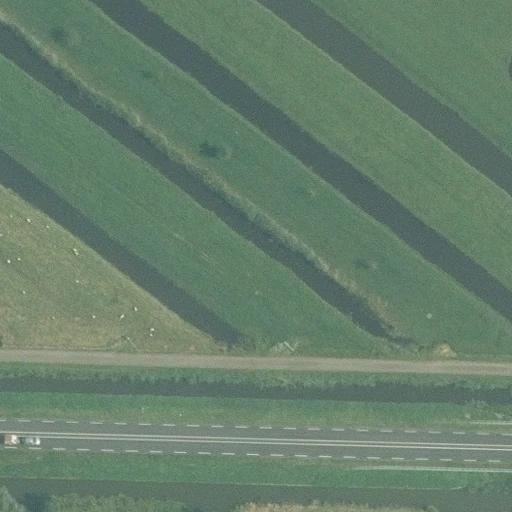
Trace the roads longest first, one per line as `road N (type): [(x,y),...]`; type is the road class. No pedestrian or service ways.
road 1 (primary): [(511,448),(0,434)]
road 2 (unclassified): [(0,356),(511,368)]
